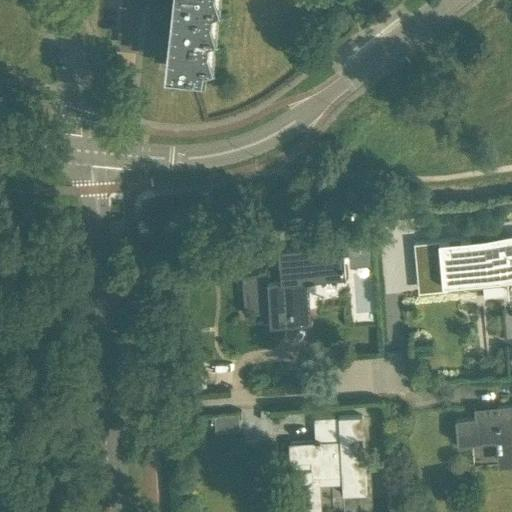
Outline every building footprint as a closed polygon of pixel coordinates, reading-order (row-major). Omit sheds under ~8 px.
[(210,33),(211,26),(219,23),(213,5),(213,0),(173,0),(166,60),(206,65),(207,55),(216,52),(210,33)] [(439,240),(443,276),(474,273),(473,264),(482,263),(482,272),(511,270),(511,275),(511,234),(470,238),(470,237),(439,240)] [(349,257),(370,256),(369,243),(348,244),(349,257)] [(281,281),(269,282),(268,273),(242,275),(245,312),(262,311),(262,319),(270,318),(271,322),(311,319),(308,281),(344,278),(342,245),(278,250),(281,281)] [(498,413),(455,417),(457,443),(496,440),(498,465),(511,463),(511,402),(497,404),(498,413)] [(214,415),(215,431),(239,429),(239,413),(214,415)] [(315,441),(289,442),(290,461),(294,461),(295,468),(290,468),(291,494),(289,494),(290,506),(292,506),(292,510),(314,509),(312,477),(341,475),(342,494),(366,492),(362,415),(314,418),(315,441)]
